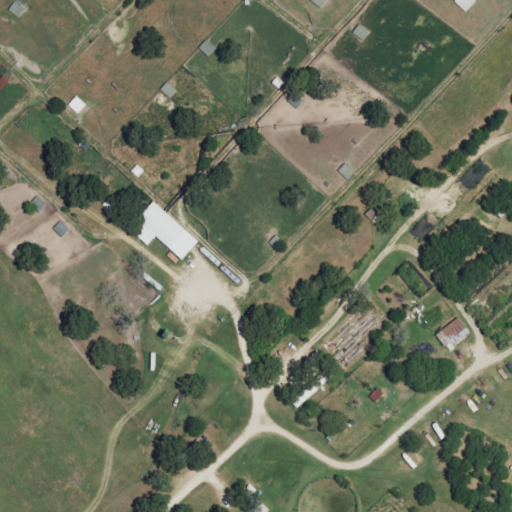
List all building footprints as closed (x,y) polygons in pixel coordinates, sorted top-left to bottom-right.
[(0,79),(0,90),(8,81),(3,76),(0,79)] [(85,106),(76,97),(67,106),(77,115),(85,106)] [(353,174),(344,165),(338,172),(347,181),(353,174)] [(197,243),(152,203),(135,221),(141,226),(133,236),(146,247),(154,238),(180,262),(197,243)] [(470,335),(459,319),(436,335),(446,351),(470,335)] [(334,377),(326,368),(289,402),(297,410),(334,377)] [(251,509),(256,511),(268,511),(269,510),(256,502),(251,509)]
